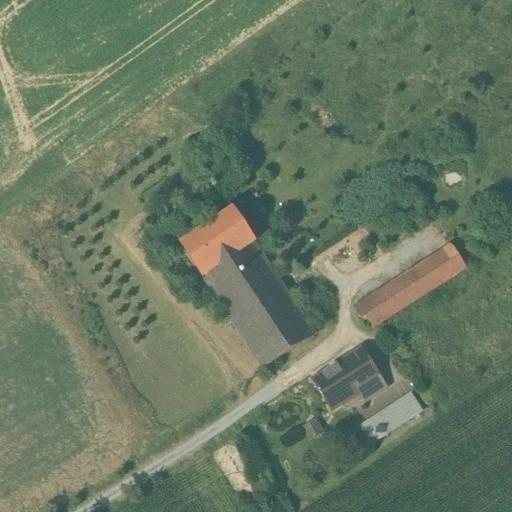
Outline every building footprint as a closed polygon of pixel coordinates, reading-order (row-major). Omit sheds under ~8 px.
[(406,199),(372,218),(385,242),(419,223),(406,199)] [(232,210),(180,245),(179,244),(179,245),(201,279),(204,278),(252,245),(254,244),(232,210)] [(511,234),(506,225),(475,244),(476,246),(471,250),(463,239),(451,246),(463,266),(481,254),(482,256),(503,242),(503,241),(511,235),(511,234)] [(314,337),(278,282),(286,277),(277,263),(268,269),(252,245),(204,278),(264,368),(314,337)] [(451,246),(354,309),(367,330),(465,268),(464,266),(463,266),(451,246)] [(361,350),(312,381),(331,411),(359,393),(364,401),(384,388),(361,350)] [(410,394),(370,421),(381,439),(422,412),(410,394)] [(314,422),(303,429),(310,440),(321,433),(314,422)]
